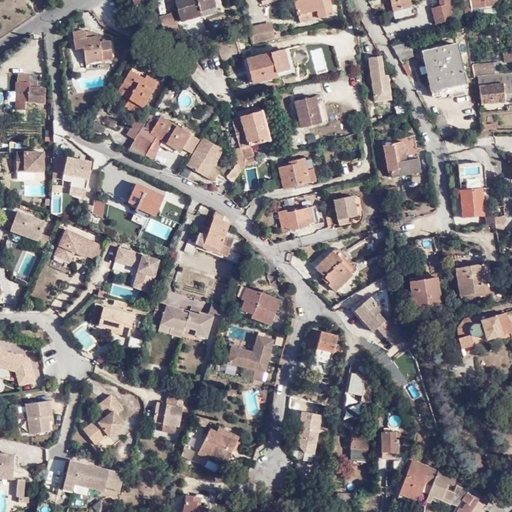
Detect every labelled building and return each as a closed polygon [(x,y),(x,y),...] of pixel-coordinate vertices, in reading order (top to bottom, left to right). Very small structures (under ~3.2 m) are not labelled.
[(181,0),(175,2),(181,22),(203,16),(201,11),(216,7),(213,0),(181,0)] [(203,16),(221,11),(218,0),(213,0),(216,7),(201,11),(203,16)] [(316,10),(318,18),(333,15),(329,0),(295,0),(298,14),(316,10)] [(390,0),(393,10),(411,6),(409,0),(390,0)] [(429,6),(433,22),(452,18),(447,0),(436,0),(438,4),(429,6)] [(412,13),(411,6),(393,10),(394,19),(413,15),(412,13)] [(300,22),(318,18),(316,10),(298,14),(300,22)] [(160,16),(165,32),(178,28),(173,13),(160,16)] [(253,43),(275,38),(272,26),(263,28),(262,24),(250,26),(253,43)] [(84,48),(86,62),(88,63),(113,60),(111,42),(100,43),(99,37),(98,37),(98,33),(90,31),(86,31),(85,30),(73,32),(75,49),(84,48)] [(410,40),(391,45),(398,57),(413,54),(410,40)] [(435,44),(421,47),(432,95),(465,88),(455,43),(436,47),(435,44)] [(242,54),(248,78),(275,73),(274,69),(284,67),(279,46),(242,54)] [(511,50),(503,52),(504,62),(511,61),(511,50)] [(484,74),(496,73),(500,73),(499,61),(494,62),(472,64),(474,75),(479,75),(484,74)] [(385,76),(384,76),(382,62),(369,64),(375,97),(391,95),(389,81),(385,81),(385,76)] [(411,71),(405,62),(402,64),(407,73),(411,71)] [(118,91),(118,92),(124,95),(125,95),(120,103),(139,114),(158,82),(147,75),(145,78),(131,70),(118,91)] [(511,71),(496,73),(484,74),(479,75),(481,103),(505,102),(504,92),(511,91),(511,71)] [(19,79),(19,107),(23,107),(23,113),(24,113),(29,113),(29,103),(42,103),(43,103),(47,104),(47,88),(46,88),(47,80),(44,80),(39,80),(39,75),(30,74),(19,74),(19,79)] [(114,98),(120,103),(125,95),(124,95),(118,92),(114,98)] [(328,121),(322,94),(315,95),(321,122),(328,121)] [(321,122),(315,95),(295,100),(301,127),(321,122)] [(216,108),(211,102),(206,107),(211,112),(216,108)] [(404,104),(394,107),(397,115),(407,111),(404,104)] [(242,147),(252,144),(271,140),(262,111),(231,120),(239,148),(242,147)] [(432,113),(442,134),(452,131),(441,111),(432,113)] [(152,131),(144,127),(136,139),(129,150),(144,157),(146,155),(154,142),(160,146),(161,145),(173,152),(175,148),(181,151),(183,148),(191,134),(161,116),(157,122),(152,131)] [(136,139),(144,127),(146,123),(137,118),(127,134),(136,139)] [(157,122),(149,118),(146,123),(144,127),(152,131),(157,122)] [(291,129),(284,131),(288,145),(295,143),(291,129)] [(195,137),(191,134),(183,148),(187,150),(195,137)] [(204,174),(220,146),(203,136),(186,164),(204,174)] [(199,139),(195,137),(187,150),(191,153),(199,139)] [(153,158),(160,146),(154,142),(146,155),(153,158)] [(254,157),(252,144),(242,147),(244,162),(246,159),(254,157)] [(388,175),(390,174),(391,180),(409,178),(419,177),(421,177),(419,162),(409,163),(406,145),(384,148),(388,175)] [(224,148),(220,146),(204,174),(207,176),(214,180),(220,169),(214,166),(224,148)] [(243,163),(238,146),(229,148),(230,153),(233,154),(236,161),(226,175),(233,180),(243,163)] [(43,155),(17,154),(18,172),(43,173),(43,155)] [(88,190),(93,163),(68,159),(68,160),(55,159),(54,180),(64,181),(73,183),(72,187),(88,190)] [(311,159),(305,160),(310,184),(316,182),(311,159)] [(310,184),(305,160),(291,163),(291,166),(280,168),(284,189),(310,184)] [(462,187),(486,185),(484,163),(460,165),(462,187)] [(400,184),(386,188),(389,198),(403,194),(400,184)] [(154,218),(156,213),(160,215),(167,197),(140,186),(132,203),(142,207),(140,212),(142,215),(151,219),(154,218)] [(87,198),(88,190),(72,187),(71,195),(87,198)] [(500,191),(491,191),(493,209),(502,208),(500,191)] [(461,196),(464,224),(485,221),(482,193),(461,196)] [(356,215),(352,195),(333,199),(338,225),(348,222),(347,217),(356,215)] [(104,216),(104,203),(93,203),(93,216),(104,216)] [(277,211),(283,231),(314,224),(310,206),(287,211),(286,209),(277,211)] [(232,224),(233,219),(233,218),(219,209),(215,223),(210,235),(207,246),(232,255),(234,248),(237,239),(230,237),(234,225),(232,224)] [(47,251),(52,240),(41,235),(45,224),(17,213),(13,222),(16,223),(13,232),(38,243),(37,247),(47,251)] [(493,220),(485,221),(487,233),(496,231),(497,231),(496,224),(496,219),(494,219),(495,224),(494,224),(493,220)] [(496,224),(497,231),(507,230),(506,222),(496,224)] [(54,255),(66,260),(71,250),(75,252),(86,258),(87,256),(96,260),(103,246),(66,229),(54,255)] [(204,246),(207,246),(210,235),(205,233),(201,244),(204,246)] [(438,267),(434,240),(415,243),(419,270),(438,267)] [(204,246),(201,244),(194,241),(190,253),(199,257),(204,246)] [(348,257),(340,248),(337,250),(335,248),(333,251),(343,261),(342,263),(353,275),(357,271),(346,259),(348,257)] [(75,252),(71,250),(66,260),(71,262),(75,252)] [(337,292),(353,275),(342,263),(343,261),(333,251),(316,266),(331,282),(329,284),(337,292)] [(140,283),(155,288),(163,264),(123,252),(119,265),(143,274),(140,283)] [(61,270),(65,264),(56,258),(51,264),(61,270)] [(457,275),(462,309),(475,307),(474,301),(486,299),(485,290),(491,289),(489,270),(457,275)] [(152,297),(155,288),(140,283),(137,292),(152,297)] [(244,299),(250,286),(242,283),(236,296),(244,299)] [(437,284),(410,287),(414,317),(422,316),(421,311),(441,309),(437,284)] [(256,289),(250,286),(244,299),(247,301),(249,302),(256,289)] [(249,302),(247,301),(243,309),(262,318),(260,321),(272,327),(281,308),(284,301),(271,295),(256,289),(249,302)] [(372,297),(357,309),(375,330),(378,328),(386,320),(380,312),(383,309),(372,297)] [(157,314),(158,314),(160,303),(152,301),(149,312),(157,314)] [(186,313),(161,306),(158,314),(157,318),(166,321),(164,328),(177,332),(179,331),(189,334),(193,319),(194,317),(187,315),(186,313)] [(215,306),(213,315),(219,316),(228,319),(229,315),(230,310),(215,306)] [(461,341),(465,351),(476,346),(473,338),(474,339),(476,339),(477,340),(479,340),(480,339),(482,339),(483,338),(484,337),(485,334),(487,334),(489,340),(511,330),(511,328),(505,311),(481,321),(480,317),(464,321),(461,330),(461,341)] [(155,321),(157,314),(149,312),(147,312),(145,319),(155,321)] [(106,313),(102,331),(120,336),(119,339),(132,342),(137,321),(106,313)] [(408,338),(396,316),(386,320),(378,328),(395,346),(408,338)] [(217,322),(211,320),(197,317),(193,319),(189,334),(189,336),(200,340),(200,337),(201,334),(212,337),(217,322)] [(77,340),(90,357),(100,349),(87,333),(77,340)] [(345,356),(347,350),(348,348),(341,345),(342,338),(332,335),(326,333),(325,336),(320,334),(316,347),(321,349),(319,356),(315,371),(327,374),(328,368),(329,365),(334,365),(337,354),(345,356)] [(248,370),(246,381),(259,383),(262,384),(266,385),(270,365),(267,364),(268,360),(271,360),(275,343),(260,339),(257,356),(234,350),(232,367),(240,369),(248,370)] [(144,356),(146,348),(133,344),(130,352),(144,356)] [(0,353),(0,368),(19,375),(23,388),(38,384),(31,362),(0,353)] [(152,364),(143,361),(138,376),(147,379),(152,364)] [(239,379),(240,369),(232,367),(229,377),(239,379)] [(370,404),(374,405),(376,384),(370,382),(370,378),(354,376),(351,396),(368,398),(368,403),(370,404)] [(248,412),(258,412),(258,390),(248,391),(248,412)] [(94,432),(91,429),(87,433),(99,448),(112,437),(113,439),(128,428),(119,417),(125,413),(114,399),(103,408),(112,419),(107,422),(94,432)] [(185,413),(187,403),(174,401),(173,410),(185,413)] [(53,404),(30,408),(32,421),(35,437),(54,434),(52,420),(56,419),(53,404)] [(32,421),(30,408),(20,409),(23,423),(32,421)] [(185,413),(159,408),(157,426),(166,428),(179,430),(182,430),(185,413)] [(105,419),(91,429),(94,432),(107,422),(105,419)] [(178,439),(179,430),(166,428),(164,436),(178,439)] [(215,458),(234,466),(240,453),(246,439),(226,431),(223,435),(218,432),(207,457),(214,460),(215,458)] [(359,431),(357,447),(356,458),(372,461),(375,433),(359,431)] [(389,446),(389,454),(395,454),(405,453),(405,442),(403,442),(403,434),(389,433),(389,446)] [(203,456),(195,452),(193,461),(201,465),(203,456)] [(0,480),(14,481),(16,457),(0,455),(0,480)] [(429,481),(437,484),(441,469),(419,460),(413,477),(407,493),(422,499),(425,492),(426,488),(429,481)] [(67,488),(76,490),(77,487),(108,495),(113,473),(73,463),(67,488)] [(438,495),(461,504),(464,499),(472,489),(460,485),(457,491),(448,487),(451,480),(457,482),(460,477),(441,469),(437,484),(434,492),(433,500),(436,501),(438,495)] [(434,492),(437,484),(429,481),(426,488),(434,492)] [(478,489),(474,486),(472,489),(464,499),(470,503),(464,511),(480,511),(490,497),(478,489)] [(341,506),(355,507),(356,494),(342,492),(341,506)] [(420,504),(422,499),(407,493),(405,498),(420,504)] [(199,505),(199,499),(192,499),(189,511),(212,511),(213,507),(205,506),(199,505)]
